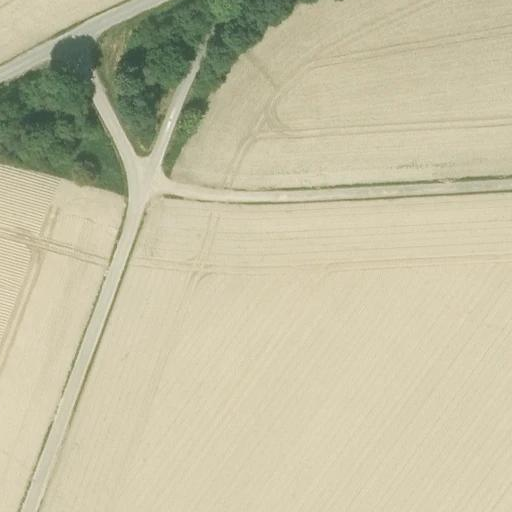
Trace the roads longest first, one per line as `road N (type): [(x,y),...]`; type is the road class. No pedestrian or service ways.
road 1 (track): [(144,185),(228,198),(511,186)]
road 2 (unclassified): [(144,185),(25,511)]
road 3 (unclassified): [(144,185),(54,44)]
